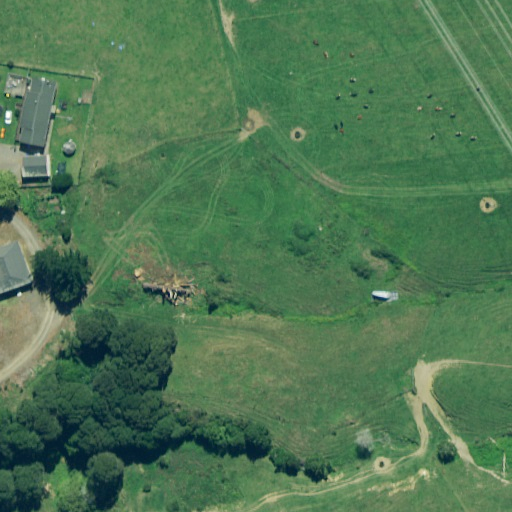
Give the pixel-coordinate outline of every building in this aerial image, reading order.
[(3,93),(24,97),(27,79),(7,75),(3,93)] [(57,85),(29,80),(20,127),(24,128),(21,143),(45,147),(57,85)] [(72,139),(61,145),(67,155),(78,149),(72,139)] [(47,177),(46,157),(23,157),(23,177),(47,177)] [(0,295),(33,284),(18,243),(0,249),(0,295)]
